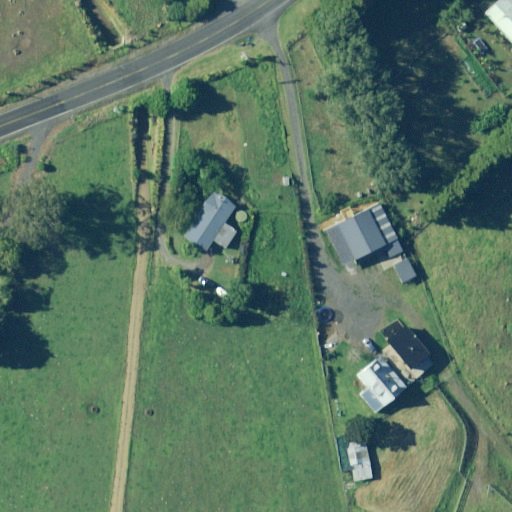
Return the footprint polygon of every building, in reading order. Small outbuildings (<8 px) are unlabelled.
[(511,0),(495,0),(483,12),(511,42),(511,0)] [(234,203),(210,189),(182,236),(205,249),(211,239),(225,247),(236,228),(223,221),(234,203)] [(402,251),(377,198),(339,216),(341,220),(324,228),(341,263),(372,249),(374,255),(386,249),(390,257),(402,251)] [(416,273),(406,256),(392,263),(402,281),(416,273)] [(328,300),(321,273),(312,276),(319,302),(328,300)] [(379,356),(356,375),(358,378),(352,383),(359,392),(375,411),(405,386),(379,356)] [(371,477),(365,439),(345,443),(352,480),(371,477)]
